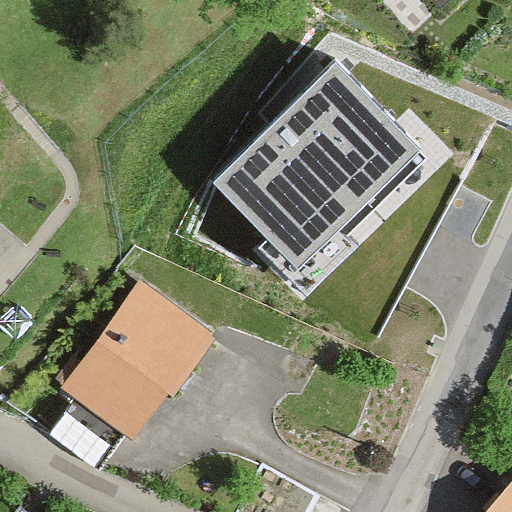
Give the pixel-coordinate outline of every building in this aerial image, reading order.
[(429,0),(440,11),(452,0),(429,0)] [(415,155),(334,70),(214,183),(295,268),(415,155)] [(129,285),(59,388),(147,448),(217,345),(129,285)] [(306,511),(314,499),(251,465),(225,511),(306,511)] [(511,511),(511,482),(485,511),(511,511)]
